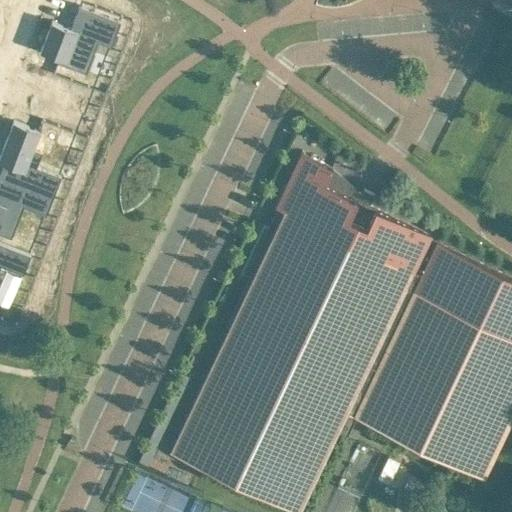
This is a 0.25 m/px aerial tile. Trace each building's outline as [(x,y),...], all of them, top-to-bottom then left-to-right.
[(52,20),(40,50),(58,56),(56,60),(79,69),(91,38),(110,46),(120,20),(79,5),(70,27),(52,20)] [(13,119),(0,154),(0,160),(9,164),(4,177),(53,196),(61,175),(36,166),(42,151),(33,147),(39,130),(13,119)] [(252,276),(170,448),(281,501),(299,509),(346,409),(368,419),(483,474),(511,413),(511,274),(505,271),(451,245),(435,238),(432,243),(425,239),(429,231),(369,203),(374,193),(364,187),(363,188),(370,192),(365,201),(324,182),(332,166),(303,152),(277,206),(267,226),(264,224),(241,271),(252,276)] [(0,232),(11,237),(23,205),(46,214),(53,196),(4,177),(0,187),(0,232)] [(0,265),(1,264),(23,273),(31,254),(0,241),(0,265)] [(388,454),(378,477),(388,482),(399,459),(388,454)] [(401,461),(391,483),(401,488),(407,476),(412,466),(408,464),(401,461)]
